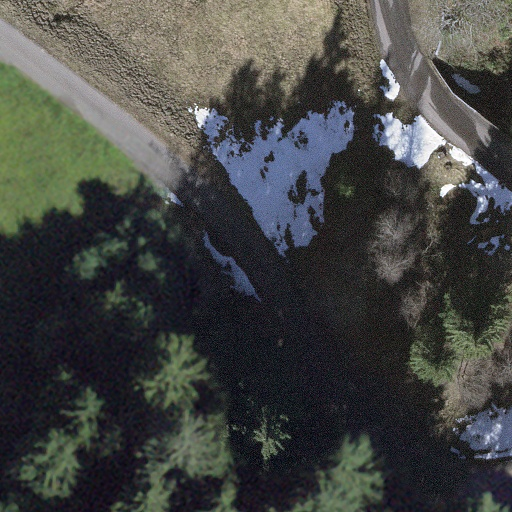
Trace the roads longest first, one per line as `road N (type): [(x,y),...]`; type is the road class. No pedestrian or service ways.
road 1 (track): [(511,485),(460,475),(395,442),(346,386),(231,215),(0,43)]
road 2 (track): [(392,0),(402,37),(511,131)]
